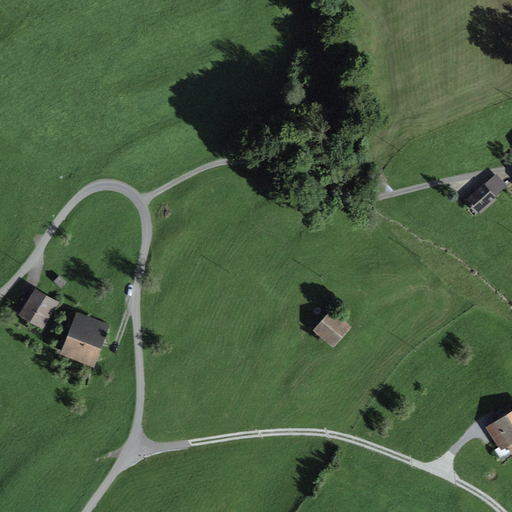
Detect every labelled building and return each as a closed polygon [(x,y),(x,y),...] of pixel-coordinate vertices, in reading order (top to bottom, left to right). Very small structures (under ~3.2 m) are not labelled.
[(477,211),(494,196),(483,185),(467,200),(477,211)] [(43,323),(55,304),(36,292),(24,311),(43,323)] [(333,310),(318,328),(333,342),(346,327),(338,319),(341,316),(333,310)] [(80,314),(66,350),(95,361),(109,326),(80,314)] [(511,413),(491,427),(502,445),(511,439),(511,413)]
